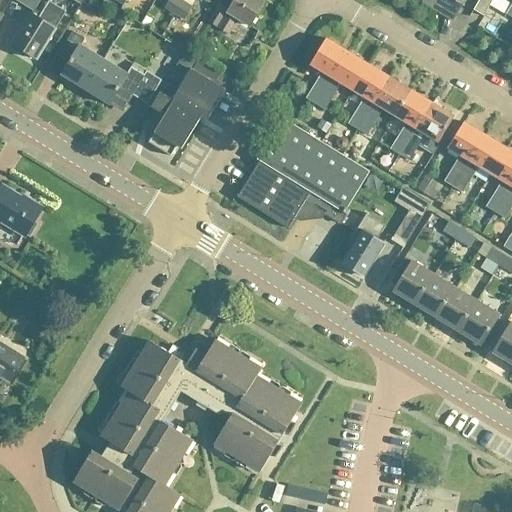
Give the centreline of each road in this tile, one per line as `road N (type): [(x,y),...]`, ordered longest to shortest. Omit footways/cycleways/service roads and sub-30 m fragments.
road 1 (residential): [(26,470),(177,222)]
road 2 (tertiary): [(177,222),(409,362)]
road 3 (residential): [(177,222),(311,0)]
road 4 (tertiary): [(0,114),(177,222)]
road 5 (residential): [(511,107),(334,0)]
road 6 (residential): [(359,511),(386,394),(409,362)]
road 7 (tertiary): [(409,362),(511,425)]
